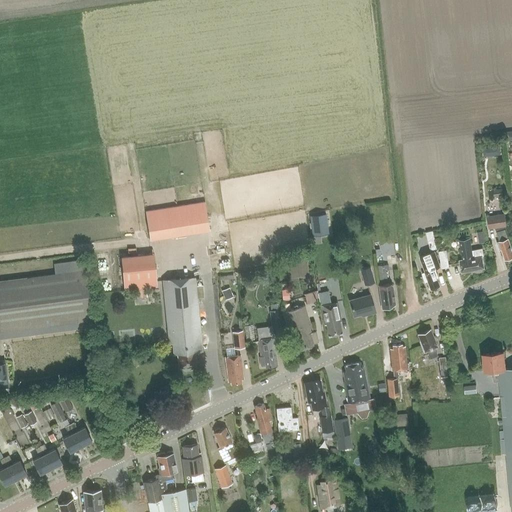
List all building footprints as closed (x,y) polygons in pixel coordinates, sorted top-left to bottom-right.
[(483,149),(484,156),(500,154),(499,146),(483,149)] [(204,201),(145,211),(150,240),(209,231),(204,201)] [(326,214),(310,216),(312,235),(328,233),(326,214)] [(505,214),(487,217),(489,229),(496,228),(500,242),(497,243),(500,251),(503,250),(506,260),(511,258),(511,247),(506,230),(505,226),(507,226),(505,214)] [(485,231),(478,232),(480,243),(487,241),(485,231)] [(462,273),(463,273),(485,268),(483,256),(484,256),(482,249),(472,251),(470,238),(460,240),(463,259),(459,260),(462,273)] [(442,269),(449,267),(446,251),(439,252),(442,269)] [(435,252),(421,257),(426,272),(422,273),(426,282),(428,281),(432,289),(440,286),(437,278),(438,278),(435,269),(440,267),(435,252)] [(122,257),(124,291),(135,290),(147,289),(157,288),(155,255),(122,257)] [(55,273),(0,280),(0,331),(92,320),(85,260),(54,263),(55,273)] [(378,266),(380,280),(388,279),(387,271),(390,271),(389,265),(378,266)] [(365,285),(375,282),(370,266),(360,269),(365,285)] [(197,277),(163,280),(169,344),(172,344),(173,355),(178,355),(180,367),(197,366),(196,353),(203,353),(199,299),(204,298),(203,285),(197,286),(197,277)] [(246,277),(242,283),(247,286),(251,280),(246,277)] [(384,310),(396,306),(394,285),(381,287),(384,310)] [(222,291),(226,300),(233,297),(229,288),(222,291)] [(147,289),(135,290),(136,298),(148,297),(147,289)] [(289,289),(282,289),(283,300),(290,299),(289,289)] [(327,291),(319,293),(326,325),(327,325),(330,336),(343,333),(340,322),(342,321),(338,302),(330,304),(327,291)] [(362,316),(375,312),(370,294),(349,300),(354,316),(362,314),(362,316)] [(273,327),(282,326),(279,304),(272,305),(273,311),(271,312),(273,327)] [(305,306),(283,312),(294,350),(297,349),(299,352),(314,348),(313,345),(318,343),(316,333),(313,334),(305,306)] [(430,359),(438,356),(435,348),(438,347),(431,330),(418,335),(420,340),(419,342),(424,353),(427,351),(430,359)] [(245,347),(243,331),(233,333),(235,349),(245,347)] [(275,363),(278,363),(275,338),(260,340),(262,357),(260,357),(261,366),(266,365),(266,368),(276,367),(275,363)] [(397,370),(407,369),(405,346),(402,347),(402,344),(393,345),(393,349),(390,349),(392,371),(393,370),(397,370)] [(511,368),(505,369),(503,352),(484,354),(485,371),(493,370),(494,382),(500,381),(505,439),(501,439),(503,454),(507,454),(511,507),(511,368)] [(242,379),(245,379),(241,356),(227,358),(230,382),(232,382),(232,384),(242,383),(242,379)] [(448,378),(446,357),(439,358),(441,378),(448,378)] [(374,398),(369,399),(362,365),(359,366),(358,362),(344,365),(346,374),(343,374),(345,383),(344,383),(348,403),(344,404),(346,415),(357,412),(361,418),(367,417),(369,410),(376,409),(374,398)] [(399,396),(397,378),(387,379),(389,397),(399,396)] [(324,433),(334,431),(331,415),(330,415),(328,405),(327,406),(324,391),(323,391),(321,380),(304,383),(308,402),(311,402),(312,409),(315,408),(316,410),(319,410),(319,407),(321,407),(323,416),(322,416),(322,417),(321,417),(324,433)] [(465,394),(478,393),(477,386),(464,387),(465,394)] [(73,408),(67,398),(60,401),(66,412),(73,408)] [(51,405),(60,423),(66,420),(57,402),(51,405)] [(268,420),(271,419),(269,412),(266,413),(263,404),(254,407),(258,418),(256,419),(260,433),(271,430),(268,420)] [(297,418),(292,418),(291,407),(276,409),(278,431),(292,430),(299,430),(297,418)] [(37,422),(31,412),(25,415),(30,425),(37,422)] [(408,425),(407,414),(394,415),(395,426),(408,425)] [(28,425),(22,415),(17,418),(22,428),(28,425)] [(348,418),(333,420),(338,449),(352,447),(348,418)] [(75,423),(71,425),(82,447),(92,441),(85,427),(79,431),(75,423)] [(71,435),(64,439),(71,453),(82,447),(71,425),(67,427),(71,435)] [(232,442),(225,428),(214,433),(216,437),(220,447),(217,448),(224,463),(232,459),(238,456),(238,455),(232,442)] [(56,439),(53,433),(48,436),(51,442),(56,439)] [(253,455),(264,452),(261,442),(251,445),(253,455)] [(303,460),(302,444),(295,445),(296,460),(303,460)] [(45,445),(40,447),(52,469),(62,463),(55,449),(48,453),(45,445)] [(185,476),(204,473),(201,456),(199,456),(197,445),(183,447),(185,458),(182,459),(185,476)] [(40,457),(34,460),(41,474),(52,469),(40,447),(36,449),(40,457)] [(173,473),(177,472),(173,452),(168,453),(168,455),(166,456),(165,453),(157,455),(158,457),(161,474),(156,476),(156,479),(144,481),(149,511),(188,511),(186,490),(168,494),(165,481),(174,479),(173,473)] [(13,463),(9,455),(4,457),(5,458),(16,480),(27,474),(20,461),(13,463)] [(5,458),(4,457),(0,459),(0,460),(4,468),(0,470),(0,476),(5,486),(16,480),(5,458)] [(222,488),(234,484),(227,466),(216,470),(222,488)] [(321,485),(316,485),(321,510),(325,509),(325,511),(333,511),(336,511),(335,507),(340,506),(335,479),(320,481),(321,485)] [(198,500),(196,488),(188,489),(190,501),(198,500)] [(89,511),(102,510),(100,491),(84,492),(86,511),(89,511)] [(76,511),(73,500),(59,505),(61,511),(76,511)]
